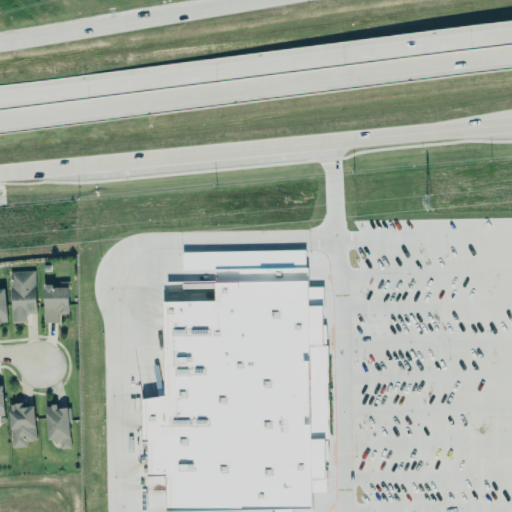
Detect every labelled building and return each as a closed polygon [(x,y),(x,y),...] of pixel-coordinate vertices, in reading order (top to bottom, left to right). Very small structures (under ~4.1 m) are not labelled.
[(26,312),(36,311),(34,269),(10,270),(12,321),(26,320),(26,312)] [(166,511),(166,475),(141,475),(139,395),(164,395),(163,298),(215,297),(214,275),(308,273),(312,511),(166,511)] [(44,282),(52,282),(52,285),(68,285),(68,312),(58,312),(58,321),(44,321),(44,282)] [(11,446),(26,445),(26,440),(33,439),(33,438),(36,438),(33,403),(23,404),(23,400),(14,400),(14,401),(7,402),(11,446)] [(71,446),(69,419),(71,419),(70,405),(67,405),(67,404),(57,405),(57,401),(51,402),(51,404),(45,404),(47,437),(53,437),(53,441),(54,440),(54,441),(60,441),(60,447),(70,447),(70,446),(71,446)]
